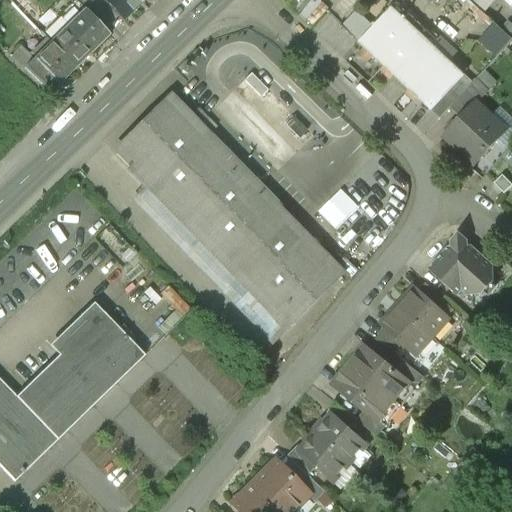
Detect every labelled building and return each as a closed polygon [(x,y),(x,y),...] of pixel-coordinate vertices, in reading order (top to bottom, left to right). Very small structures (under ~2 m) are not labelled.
[(84,13),(103,32),(110,25),(94,8),(86,0),(79,0),(75,4),(84,13)] [(118,18),(123,24),(140,7),(132,0),(99,0),(101,1),(118,18)] [(473,0),(485,11),(495,0),(473,0)] [(101,1),(94,8),(110,25),(118,18),(101,1)] [(415,97),(431,112),(464,77),(462,75),(467,71),(451,56),(447,61),(431,46),(435,42),(396,5),(376,26),(374,25),(373,27),(374,28),(357,12),(348,21),(341,28),(359,44),(365,49),(359,55),(366,62),(372,56),(384,67),(380,71),(386,76),(389,72),(409,91),(406,95),(412,100),(415,97)] [(68,29),(92,55),(109,38),(103,32),(84,13),(68,29)] [(482,39),(500,55),(511,40),(511,33),(498,21),(482,39)] [(92,55),(68,29),(52,46),(76,71),(92,55)] [(53,82),(59,88),(76,71),(52,46),(34,63),(53,82)] [(11,59),(25,72),(34,63),(21,50),(11,59)] [(53,82),(34,63),(25,72),(44,90),(53,82)] [(472,85),(464,77),(431,112),(440,120),(449,109),(472,85)] [(474,83),(472,85),(449,109),(461,120),(476,104),(476,105),(486,94),(474,83)] [(115,155),(283,326),(342,269),(199,125),(205,119),(196,110),(191,116),(173,98),(115,155)] [(455,148),(474,166),(505,132),(476,105),(476,104),(461,120),(447,135),(457,145),(455,148)] [(493,185),(503,194),(511,186),(502,176),(493,185)] [(337,230),(363,206),(345,187),(320,212),(337,230)] [(461,292),(465,296),(481,296),(493,282),(492,267),(471,247),(466,248),(466,243),(467,243),(467,241),(461,237),(454,237),(450,242),(450,248),(446,249),(427,270),(457,296),(461,292)] [(417,293),(434,308),(442,299),(425,284),(417,293)] [(397,307),(430,337),(447,320),(434,308),(417,293),(413,290),(397,307)] [(0,467),(14,482),(144,357),(95,306),(49,350),(57,358),(16,398),(0,381),(0,467)] [(402,344),(414,355),(430,337),(397,307),(381,325),(384,328),(402,344)] [(393,354),(402,344),(384,328),(374,340),(393,354)] [(363,412),(377,423),(378,422),(379,423),(409,386),(410,384),(393,371),(367,350),(360,358),(356,355),(337,378),(341,381),(335,388),(363,412)] [(393,371),(410,384),(409,386),(414,390),(423,378),(401,361),(393,371)] [(331,417),(348,431),(356,421),(334,403),(326,413),(330,417),(331,417)] [(363,412),(356,421),(376,437),(384,427),(379,423),(378,422),(377,423),(363,412)] [(315,434),(347,464),(364,446),(348,431),(331,417),(330,417),(315,434)] [(316,467),(331,481),(347,464),(315,434),(300,451),(299,452),(316,467)] [(307,476),(316,467),(299,452),(300,451),(296,447),(287,456),(304,473),(307,476)] [(253,483),(282,511),(293,511),(308,497),(309,496),(295,482),(275,462),(253,483)] [(295,482),(309,496),(308,497),(314,503),(324,493),(307,476),(304,473),(295,482)] [(239,511),(282,511),(253,483),(232,505),(239,511)]
